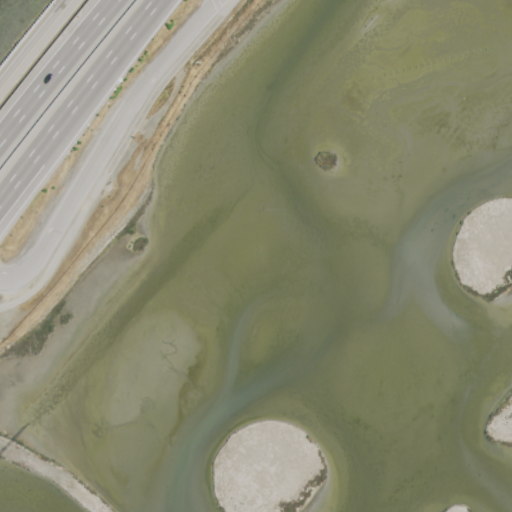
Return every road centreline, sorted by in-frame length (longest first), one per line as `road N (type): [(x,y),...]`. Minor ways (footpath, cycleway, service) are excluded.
road 1 (residential): [(9,285),(35,269),(142,94),(221,0),(41,43),(0,95)]
road 2 (motorway): [(0,211),(166,0)]
road 3 (motorway): [(119,0),(0,147)]
